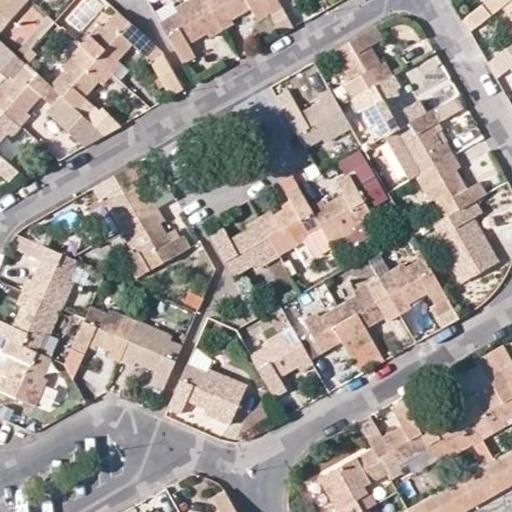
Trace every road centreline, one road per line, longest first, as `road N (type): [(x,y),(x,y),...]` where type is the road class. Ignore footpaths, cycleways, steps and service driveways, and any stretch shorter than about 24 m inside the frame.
road 1 (residential): [(376,0),(0,217)]
road 2 (residential): [(236,470),(511,313)]
road 3 (residential): [(0,464),(102,417),(183,450)]
road 4 (residential): [(511,150),(426,0)]
road 5 (residential): [(67,511),(183,450)]
